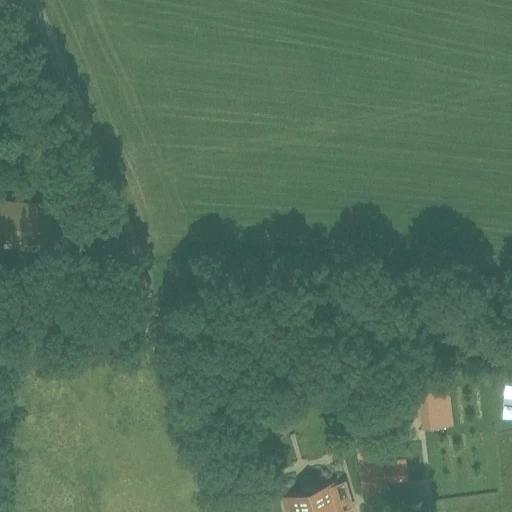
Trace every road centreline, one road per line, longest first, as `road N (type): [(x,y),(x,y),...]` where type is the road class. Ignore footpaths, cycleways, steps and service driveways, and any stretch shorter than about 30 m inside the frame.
road 1 (unclassified): [(511,341),(173,314)]
road 2 (unknown): [(173,314),(134,198),(48,0)]
road 3 (unclassified): [(173,314),(167,344),(239,511)]
road 4 (unclassified): [(173,314),(0,301)]
